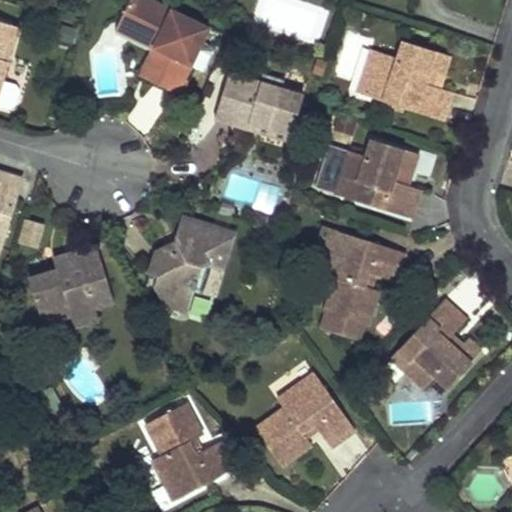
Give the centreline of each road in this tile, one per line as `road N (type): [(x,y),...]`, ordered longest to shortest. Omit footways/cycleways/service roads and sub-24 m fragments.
road 1 (residential): [(511,270),(480,227),(474,200),(511,77)]
road 2 (residential): [(391,511),(511,381)]
